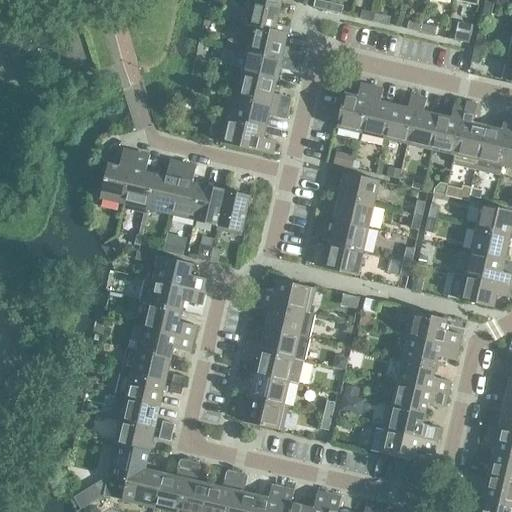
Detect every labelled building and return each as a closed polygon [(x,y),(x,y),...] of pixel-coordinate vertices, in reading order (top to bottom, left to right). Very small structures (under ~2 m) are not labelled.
[(277,25),(280,8),(246,0),(241,24),(253,27),(254,26),(288,35),(289,28),(277,25)] [(246,0),(280,8),(282,0),(246,0)] [(327,11),(329,3),(317,0),(315,0),(313,8),(327,11)] [(491,18),(494,4),(485,2),(482,16),(491,18)] [(343,6),(329,3),(327,11),(341,14),(343,6)] [(374,22),(376,14),(362,10),(360,18),(374,22)] [(390,17),(376,14),(374,22),(388,25),(390,17)] [(421,33),(423,24),(409,21),(407,29),(421,33)] [(437,28),(423,24),(421,33),(435,36),(437,28)] [(285,49),(288,35),(254,26),(253,27),(248,50),(299,62),(301,53),(285,49)] [(454,40),(469,44),(471,36),(456,32),(454,40)] [(478,35),(474,49),(483,51),(486,37),(478,35)] [(480,65),(483,51),(474,49),(471,63),(480,65)] [(297,70),(299,62),(248,50),(243,73),(277,81),(280,67),(297,70)] [(511,82),(511,56),(508,56),(506,66),(503,80),(511,82)] [(274,94),(277,81),(243,73),(237,97),(289,109),(291,100),(280,97),(274,94)] [(361,134),(372,87),(361,84),(358,97),(345,94),(337,128),(361,134)] [(385,139),(392,105),(380,102),(383,89),(372,87),(361,134),(385,139)] [(408,145),(419,97),(411,96),(408,108),(392,105),(385,139),(408,145)] [(287,118),(289,109),(237,97),(232,119),(232,120),(266,128),(269,115),(275,115),(287,118)] [(431,150),(439,116),(424,112),(427,99),(419,97),(408,145),(431,150)] [(185,98),(180,107),(188,111),(193,103),(185,98)] [(476,169),(486,127),(473,123),(477,104),(467,102),(465,108),(454,155),(455,155),(453,164),(476,169)] [(454,155),(465,108),(454,106),(451,118),(439,116),(431,150),(454,155)] [(264,138),(266,128),(232,120),(232,119),(224,117),(218,142),(273,155),(277,141),(264,138)] [(501,166),(511,120),(511,119),(504,117),(501,130),(486,127),(476,169),(499,175),(501,166)] [(511,120),(501,166),(511,168),(511,120)] [(125,204),(137,153),(124,149),(120,167),(108,164),(100,199),(124,204),(125,204)] [(148,210),(156,175),(146,173),(150,156),(137,153),(125,204),(124,204),(123,208),(148,214),(149,210),(148,210)] [(337,153),(334,164),(334,165),(352,169),(354,157),(337,153)] [(171,215),(184,163),(170,160),(166,178),(156,175),(148,210),(149,210),(171,215)] [(195,221),(203,186),(193,184),(197,166),(184,163),(171,215),(195,221)] [(383,167),(381,175),(397,180),(400,171),(383,167)] [(374,205),(380,181),(345,173),(340,197),(374,205)] [(218,226),(226,192),(203,186),(195,221),(218,226)] [(470,193),(448,187),(445,197),(468,202),(470,193)] [(472,188),(470,196),(481,198),(483,190),(472,188)] [(250,197),(226,192),(218,226),(217,230),(242,236),(250,197)] [(369,229),(374,205),(340,197),(334,221),(369,229)] [(422,217),(426,203),(417,201),(414,215),(422,217)] [(440,206),(431,204),(428,218),(436,220),(440,206)] [(511,211),(482,205),(476,229),(510,237),(511,230),(511,211)] [(419,231),(422,217),(414,215),(411,229),(419,231)] [(433,234),(436,220),(428,218),(425,232),(433,234)] [(363,252),(369,229),(334,221),(329,244),(363,252)] [(505,260),(510,237),(476,229),(471,252),(505,260)] [(186,258),(191,236),(171,231),(166,253),(186,258)] [(421,250),(429,252),(431,244),(422,242),(421,250)] [(358,276),(363,252),(329,244),(323,268),(358,276)] [(210,262),(213,248),(201,245),(197,259),(210,262)] [(406,247),(403,261),(411,263),(415,249),(406,247)] [(221,250),(213,248),(210,262),(218,264),(221,250)] [(511,274),(502,272),(505,260),(471,252),(465,276),(511,286),(511,274)] [(159,256),(153,281),(205,293),(208,280),(191,276),(193,264),(159,256)] [(419,256),(417,264),(426,266),(428,258),(419,256)] [(408,277),(411,263),(403,261),(400,275),(408,277)] [(511,286),(465,276),(460,300),(494,308),(497,295),(511,298),(511,286)] [(413,278),(410,290),(420,293),(423,281),(413,278)] [(205,293),(153,281),(145,279),(139,302),(148,304),(182,312),(185,302),(202,306),(205,293)] [(261,290),(258,301),(305,312),(305,313),(309,314),(315,289),(277,280),(274,293),(261,290)] [(377,302),(366,299),(363,311),(375,313),(377,302)] [(300,336),(305,313),(305,312),(258,301),(257,309),(269,312),(266,328),(300,336)] [(180,322),(182,312),(148,304),(143,327),(194,340),(197,326),(180,322)] [(403,336),(407,337),(408,336),(459,348),(462,335),(445,331),(447,320),(409,311),(403,336)] [(361,318),(359,326),(371,329),(373,321),(361,318)] [(344,324),(342,333),(351,336),(353,326),(344,324)] [(191,353),(194,340),(143,327),(137,351),(171,359),(174,349),(191,353)] [(295,359),(300,336),(266,328),(262,343),(249,340),(248,348),(295,359)] [(456,361),(459,348),(408,336),(407,337),(402,359),(436,367),(439,357),(456,361)] [(289,383),(295,359),(248,348),(246,356),(259,359),(255,375),(289,383)] [(166,382),(171,359),(137,351),(132,374),(166,382)] [(336,356),(333,368),(345,371),(348,358),(336,356)] [(434,378),(436,367),(402,359),(397,383),(448,395),(451,382),(434,378)] [(160,406),(166,382),(132,374),(121,371),(115,395),(160,406)] [(174,375),(172,384),(184,386),(186,378),(174,375)] [(284,406),(284,405),(289,383),(255,375),(250,398),(284,406)] [(445,408),(448,395),(397,383),(391,406),(426,414),(428,404),(445,408)] [(182,395),(184,386),(172,384),(170,392),(182,395)] [(346,385),(344,396),(356,399),(359,388),(346,385)] [(155,429),(160,406),(115,395),(110,419),(121,422),(121,421),(155,429)] [(344,396),(342,402),(347,409),(354,411),(356,399),(344,396)] [(288,406),(284,405),(284,406),(250,398),(244,422),(282,431),(288,406)] [(327,401),(324,415),(332,417),(335,403),(327,401)] [(423,424),(426,414),(391,406),(388,405),(382,429),(437,442),(441,428),(423,424)] [(511,406),(504,405),(499,429),(511,431),(511,406)] [(329,431),(332,417),(324,415),(320,429),(329,431)] [(150,452),(155,429),(121,421),(121,422),(115,444),(150,452)] [(163,422),(161,430),(173,433),(175,424),(163,422)] [(437,442),(382,429),(376,427),(371,451),(380,454),(414,462),(417,451),(434,455),(437,442)] [(511,456),(511,431),(499,429),(494,452),(511,456)] [(171,442),(173,433),(161,430),(159,439),(171,442)] [(344,448),(344,447),(346,439),(334,437),(332,445),(344,448)] [(146,470),(150,452),(115,444),(108,477),(136,484),(139,468),(146,470)] [(511,480),(511,456),(494,452),(488,475),(511,480)] [(188,474),(191,462),(182,460),(179,471),(188,474)] [(199,464),(191,462),(188,474),(197,476),(199,464)] [(155,508),(163,474),(146,470),(139,468),(136,484),(108,477),(103,496),(155,508)] [(171,511),(179,511),(187,479),(188,474),(179,471),(176,477),(163,474),(155,508),(171,511)] [(235,484),(237,473),(229,471),(226,482),(235,484)] [(246,475),(237,473),(235,484),(243,486),(246,475)] [(203,511),(210,485),(197,482),(197,476),(188,474),(187,479),(179,511),(203,511)] [(511,480),(488,475),(483,499),(511,505),(511,480)] [(228,511),(233,490),(235,484),(226,482),(223,488),(210,485),(203,511),(228,511)] [(252,511),(257,496),(244,493),(243,486),(235,484),(233,490),(228,511),(252,511)] [(277,511),(283,488),(272,486),(269,498),(257,496),(252,511),(277,511)] [(302,511),(304,507),(291,504),(294,491),(283,488),(277,511),(302,511)] [(326,511),(331,495),(318,492),(314,509),(304,507),(302,511),(326,511)] [(338,511),(342,497),(331,495),(326,511),(338,511)] [(511,511),(511,505),(483,499),(479,511),(511,511)] [(376,511),(378,506),(367,503),(364,511),(376,511)]
